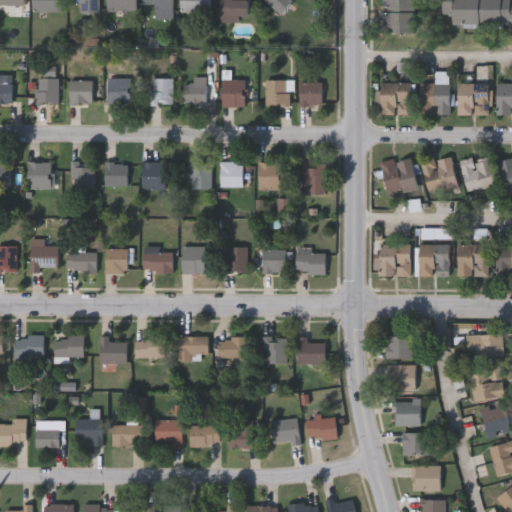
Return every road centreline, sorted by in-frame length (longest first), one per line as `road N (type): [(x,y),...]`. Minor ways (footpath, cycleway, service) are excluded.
road 1 (tertiary): [(354,0),(352,361),(387,511)]
road 2 (tertiary): [(0,300),(511,304)]
road 3 (residential): [(26,132),(511,134)]
road 4 (residential): [(372,450),(305,469),(0,468)]
